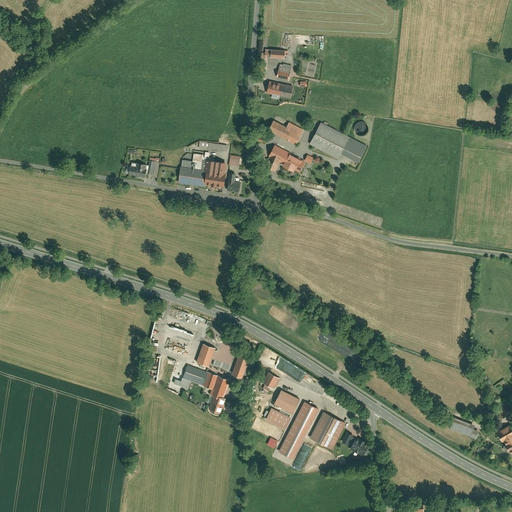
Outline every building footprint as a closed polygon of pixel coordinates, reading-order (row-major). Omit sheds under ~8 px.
[(288,50),(284,50),(270,49),(269,57),(283,59),(283,55),(287,55),(288,50)] [(278,66),(276,78),(288,81),(290,68),(278,66)] [(280,83),(268,81),(266,93),(277,95),(277,96),(290,99),(293,85),(280,83)] [(271,132),(295,144),(303,130),(287,121),(285,126),(272,119),(270,123),(266,130),(271,132)] [(368,146),(320,121),(308,144),(337,158),(340,153),(359,163),(368,146)] [(367,126),(365,124),(362,122),(359,122),(357,123),(355,125),(353,127),(353,130),(354,133),(355,135),(358,136),(361,137),(364,136),(366,134),(367,131),(367,129),(367,126)] [(198,142),(198,147),(206,148),(206,149),(219,151),(220,150),(225,151),(226,145),(198,142)] [(274,171),(279,161),(283,163),(282,165),(292,171),(293,169),(298,171),(304,161),(273,144),(267,155),(269,156),(264,166),(274,171)] [(206,184),(223,187),(226,163),(203,160),(204,155),(194,154),(192,161),(182,160),(179,183),(205,187),(206,184)] [(304,161),(311,164),(313,157),(307,154),(304,161)] [(230,155),(229,164),(239,166),(240,157),(230,155)] [(149,161),(147,172),(153,173),(154,165),(158,166),(158,162),(149,161)] [(128,174),(145,178),(147,170),(146,170),(147,165),(131,162),(128,174)] [(235,172),(228,171),(226,190),(238,191),(239,180),(234,180),(235,172)] [(208,367),(215,348),(202,343),(195,362),(208,367)] [(249,358),(238,354),(231,373),(242,378),(249,358)] [(182,387),(186,379),(210,388),(208,393),(211,394),(207,403),(219,408),(228,385),(229,380),(187,364),(182,377),(180,380),(174,378),(172,383),(182,387)] [(261,383),(273,389),(279,378),(275,376),(277,372),(270,368),(268,372),(267,372),(261,383)] [(281,391),(274,405),(292,413),(299,400),(281,391)] [(496,401),(495,414),(511,414),(511,402),(496,401)] [(318,409),(304,402),(279,451),(293,458),(318,409)] [(290,419),(271,409),(265,420),(285,430),(290,419)] [(332,450),(345,423),(322,411),(308,439),(332,450)] [(451,430),(475,439),(478,431),(473,428),(474,424),(456,417),(451,430)] [(511,426),(510,424),(497,431),(511,457),(511,426)] [(352,435),(347,432),(342,442),(347,445),(348,444),(352,436),(352,435)] [(359,440),(352,436),(348,444),(352,446),(350,449),(363,456),(368,445),(365,443),(365,442),(359,439),(359,440)] [(274,448),(278,441),(270,437),(266,444),(274,448)]
